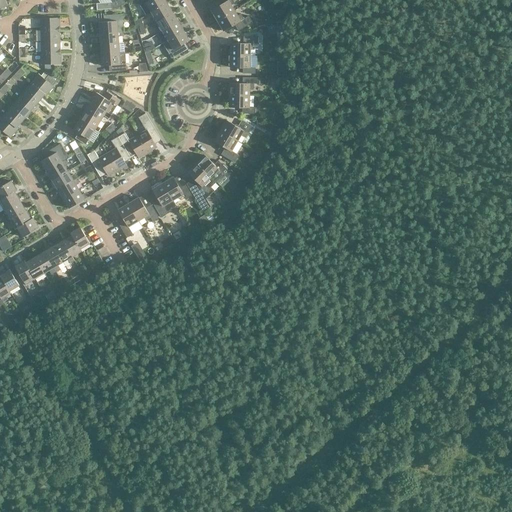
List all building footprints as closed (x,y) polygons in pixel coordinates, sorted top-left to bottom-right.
[(112,3),(111,3),(112,9),(117,9),(123,4),(120,0),(119,0),(116,2),(112,3)] [(151,13),(167,4),(164,0),(139,0),(137,1),(146,16),(151,13)] [(217,21),(235,11),(231,6),(234,4),(232,0),(219,0),(222,4),(211,11),(217,21)] [(172,13),(167,4),(151,13),(157,22),(172,13)] [(235,11),(217,21),(223,31),(234,25),(238,31),(253,23),(249,16),(244,19),(241,14),(238,16),(235,11)] [(172,13),(157,22),(152,25),(154,30),(159,27),(162,31),(178,22),(172,13)] [(100,34),(124,32),(122,14),(104,16),(105,22),(99,23),(100,34)] [(33,26),(32,16),(24,17),(25,26),(33,26)] [(41,30),(60,30),(59,18),(40,19),(41,30)] [(143,25),(140,19),(134,21),(136,26),(137,27),(143,25)] [(162,31),(157,34),(163,44),(183,31),(178,22),(162,31)] [(275,27),(277,34),(283,32),(282,25),(275,27)] [(60,41),(60,30),(41,30),(41,42),(60,41)] [(189,41),(183,31),(163,44),(172,59),(187,49),(184,44),(189,41)] [(124,36),(124,32),(100,34),(100,44),(119,43),(118,37),(124,36)] [(230,56),(250,56),(250,50),(254,50),(254,44),(258,44),(258,37),(243,37),(243,44),(230,44),(230,56)] [(60,53),(60,41),(41,42),(41,53),(60,53)] [(151,50),(149,42),(142,44),(145,52),(151,50)] [(119,43),(100,44),(101,55),(119,54),(119,43)] [(60,64),(60,53),(41,53),(42,65),(60,64)] [(125,53),(119,54),(101,55),(102,66),(109,66),(109,72),(127,71),(125,53)] [(250,56),(230,56),(230,68),(243,68),(243,74),(255,74),(255,68),(250,68),(250,56)] [(31,84),(44,95),(45,97),(53,87),(39,75),(31,84)] [(230,84),(229,96),(249,96),(250,90),(253,90),(254,84),(259,84),(259,78),(243,78),(243,84),(230,84)] [(31,84),(24,92),(37,104),(44,95),(31,84)] [(91,102),(111,115),(120,100),(105,91),(102,96),(97,93),(91,102)] [(37,104),(24,92),(17,100),(31,111),(37,104)] [(249,96),(229,96),(229,108),(242,108),(242,114),(259,114),(259,108),(249,108),(249,96)] [(31,111),(17,100),(11,108),(24,119),(31,111)] [(91,102),(85,111),(100,121),(104,116),(109,119),(111,115),(91,102)] [(11,108),(4,116),(17,127),(24,119),(11,108)] [(100,121),(85,111),(79,121),(95,130),(98,132),(100,129),(97,127),(100,121)] [(137,136),(148,153),(156,148),(155,144),(161,140),(145,113),(138,118),(146,131),(137,136)] [(17,127),(4,116),(0,120),(0,129),(10,138),(18,128),(17,127)] [(227,121),(220,131),(237,141),(241,136),(246,139),(253,127),(242,120),(238,127),(227,121)] [(95,130),(79,121),(73,130),(78,133),(75,138),(85,145),(95,130)] [(116,132),(118,137),(124,133),(121,127),(116,132)] [(274,128),(272,135),(278,137),(280,131),(274,128)] [(237,141),(220,131),(214,141),(225,148),(221,155),(234,163),(239,156),(231,152),(237,141)] [(148,153),(137,136),(129,141),(124,133),(117,137),(131,159),(137,155),(139,158),(148,153)] [(131,159),(117,137),(111,141),(115,149),(107,154),(117,171),(126,166),(124,163),(131,159)] [(94,151),(87,155),(100,177),(106,173),(108,176),(117,171),(107,154),(98,159),(94,151)] [(62,162),(56,153),(41,162),(47,172),(62,162)] [(202,155),(195,162),(210,178),(215,183),(220,179),(221,180),(225,176),(228,179),(234,173),(230,170),(229,171),(218,161),(214,165),(205,156),(204,157),(202,155)] [(66,160),(62,162),(47,172),(52,181),(68,172),(65,166),(68,164),(66,160)] [(205,199),(214,191),(211,188),(215,183),(210,178),(195,162),(187,170),(189,172),(188,173),(195,180),(194,180),(194,182),(196,183),(189,189),(193,195),(203,213),(210,207),(205,199)] [(68,172),(52,181),(58,190),(77,179),(74,174),(71,176),(68,172)] [(173,177),(163,184),(173,201),(179,197),(180,200),(185,198),(186,199),(193,195),(189,189),(186,184),(180,188),(173,177)] [(252,183),(245,178),(242,183),(249,188),(252,183)] [(78,184),(79,181),(77,179),(58,190),(63,199),(79,190),(76,186),(78,184)] [(14,192),(15,193),(17,191),(11,181),(0,187),(0,198),(1,200),(14,192)] [(173,201),(163,184),(152,190),(159,201),(153,204),(161,218),(167,214),(163,207),(173,201)] [(82,195),(79,190),(63,199),(69,209),(84,200),(84,199),(89,197),(87,194),(85,193),(82,195)] [(1,200),(0,200),(0,203),(4,211),(20,201),(15,193),(14,192),(1,200)] [(128,204),(139,221),(144,218),(146,221),(151,218),(153,222),(159,219),(151,205),(145,209),(139,198),(128,204)] [(4,211),(7,216),(3,219),(5,223),(10,220),(26,211),(20,201),(4,211)] [(139,221),(128,204),(118,210),(125,221),(119,225),(127,238),(133,234),(128,227),(139,221)] [(31,220),(26,211),(10,220),(16,230),(18,228),(17,228),(31,220)] [(33,218),(31,220),(17,228),(18,228),(23,238),(39,228),(33,218)] [(80,249),(81,249),(90,244),(81,228),(70,234),(72,236),(80,249)] [(72,236),(63,241),(72,257),(82,251),(81,249),(80,249),(72,236)] [(72,257),(63,241),(53,247),(63,262),(67,260),(70,264),(74,261),(72,257)] [(121,252),(130,249),(127,241),(118,245),(121,252)] [(137,252),(142,249),(138,241),(133,244),(137,252)] [(53,247),(44,252),(54,268),(53,268),(56,272),(59,271),(59,268),(58,266),(63,262),(53,247)] [(142,250),(136,254),(141,261),(147,257),(142,250)] [(54,268),(44,252),(35,258),(44,274),(53,268),(54,268)] [(35,258),(26,263),(35,279),(44,274),(35,258)] [(26,263),(25,261),(15,267),(25,285),(35,279),(26,263)] [(9,291),(10,291),(19,286),(10,270),(0,275),(0,276),(1,278),(9,291)] [(1,278),(0,278),(0,296),(3,303),(8,300),(6,296),(11,293),(10,291),(9,291),(1,278)] [(65,288),(63,289),(56,293),(59,299),(68,294),(65,288)] [(45,296),(42,290),(36,294),(37,294),(40,299),(43,297),(45,296)] [(40,299),(37,294),(32,297),(37,305),(45,300),(43,297),(40,299)]
